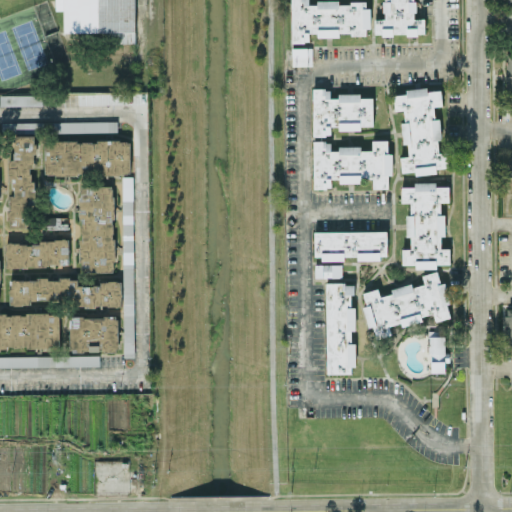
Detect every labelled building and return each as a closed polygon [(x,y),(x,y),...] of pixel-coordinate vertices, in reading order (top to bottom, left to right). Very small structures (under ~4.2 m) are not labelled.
[(136,48),(135,0),(56,0),(53,10),(63,10),(63,24),(136,48)] [(291,0),(291,42),(309,42),(310,35),(339,36),(339,34),(369,34),(369,2),(339,2),(309,1),(308,0),(291,0)] [(425,34),(425,18),(416,18),(415,0),(383,0),(385,18),(374,19),(375,36),(425,34)] [(312,48),(292,48),(292,66),(312,66),(312,48)] [(448,168),(449,152),(439,151),(441,118),(434,118),(435,105),(441,106),(442,90),(407,87),(406,95),(395,94),(394,110),(404,110),(402,144),(409,144),(408,157),(402,156),(401,171),(415,172),(415,173),(436,175),(437,167),(448,168)] [(313,135),(331,135),(331,129),(361,129),(361,126),(373,126),(373,97),(361,97),(361,94),(330,94),(330,88),(313,89),(313,135)] [(79,105),(136,104),(136,93),(78,94),(79,105)] [(0,94),(0,105),(42,105),(42,94),(0,94)] [(117,130),(117,121),(42,122),(1,122),(1,131),(117,130)] [(7,229),(32,230),(35,135),(12,134),(10,196),(8,196),(7,229)] [(130,174),(130,141),(44,140),(44,174),(130,174)] [(313,188),(331,188),(331,181),(361,182),(361,178),(373,178),(372,188),(388,188),(388,175),(392,175),(392,152),(388,152),(388,140),(372,140),(372,150),(361,150),(361,147),(331,147),(331,141),(314,141),(313,188)] [(124,356),(134,356),(132,176),(122,176),(124,356)] [(449,263),(451,249),(440,247),(442,236),(446,236),(444,226),(446,214),(442,214),(440,203),(448,201),(450,187),(436,185),(436,181),(427,183),(415,181),(413,188),(402,186),(400,196),(401,201),(411,203),(410,214),(407,215),(405,228),(407,237),(412,238),(410,248),(403,249),(401,263),(415,265),(415,266),(437,270),(438,265),(449,263)] [(115,271),(113,185),(78,186),(80,272),(115,271)] [(42,228),(67,228),(67,217),(42,217),(42,228)] [(387,258),(387,230),(314,231),(314,259),(344,259),(344,256),(357,256),(357,259),(387,258)] [(69,266),(69,241),(6,241),(6,266),(69,266)] [(342,264),(314,264),(315,277),(342,277),(342,264)] [(449,318),(448,304),(449,303),(447,282),(439,283),(438,272),(423,273),(424,285),(412,286),(412,285),(391,287),(392,294),(379,295),(379,290),(364,291),(367,327),(374,327),(375,337),(390,336),(389,325),(422,323),(422,315),(434,314),(435,320),(449,318)] [(121,282),(78,283),(78,277),(9,279),(10,302),(74,300),(75,307),(121,305),(121,282)] [(327,373),(355,373),(354,342),(351,342),(351,330),(355,330),(355,306),(351,306),(351,294),(354,293),(354,282),(326,283),(327,373)] [(0,346),(60,346),(59,313),(0,313),(0,346)] [(69,350),(89,350),(89,340),(100,340),(100,350),(118,350),(118,316),(69,316),(69,350)] [(429,372),(445,372),(445,361),(450,361),(450,352),(445,352),(445,332),(429,333),(429,372)] [(0,356),(0,366),(99,365),(99,355),(0,356)]
